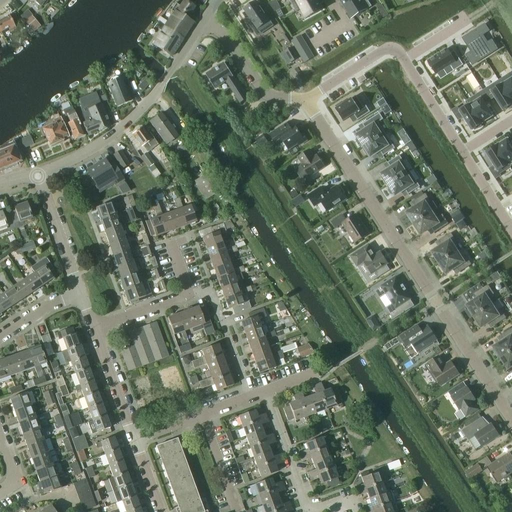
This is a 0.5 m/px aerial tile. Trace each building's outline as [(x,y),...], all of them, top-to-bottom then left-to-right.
[(173,13),(165,26),(183,39),(194,23),(187,18),(194,7),(193,6),(195,2),(192,0),(187,0),(186,2),(184,0),(180,6),(175,3),(170,11),(173,13)] [(298,0),(296,1),(301,10),(318,1),(317,0),(298,0)] [(361,0),(351,0),(343,6),(351,20),(368,10),(367,9),(372,7),(367,0),(366,0),(363,2),(361,0)] [(318,1),(301,10),(306,19),(323,10),(318,1)] [(256,2),(244,10),(252,22),(249,24),(254,32),(264,25),(267,30),(273,27),(256,2)] [(381,4),(377,7),(380,13),(385,10),(381,4)] [(26,23),(28,26),(30,28),(33,32),(40,26),(32,17),(32,16),(27,10),(20,16),(26,23)] [(10,33),(16,29),(9,16),(0,20),(0,28),(1,32),(7,29),(10,33)] [(183,39),(165,26),(153,45),(172,57),(183,39)] [(470,39),(460,45),(470,60),(490,47),(493,53),(504,45),(492,28),(478,37),(480,41),(474,45),(470,39)] [(301,36),(291,41),(305,63),(314,58),(301,36)] [(292,48),(285,52),(291,63),(298,58),(292,48)] [(447,52),(429,63),(438,79),(452,70),(455,74),(464,69),(455,54),(451,57),(447,52)] [(225,63),(206,75),(215,89),(227,82),(227,81),(229,85),(231,83),(237,92),(234,94),(240,103),(248,98),(236,79),(235,80),(233,77),(234,77),(225,63)] [(511,72),(499,81),(511,101),(511,72)] [(367,79),(364,75),(357,79),(360,84),(367,79)] [(121,78),(108,84),(117,106),(130,101),(127,93),(132,91),(127,79),(122,81),(121,78)] [(146,79),(138,87),(142,91),(150,83),(146,79)] [(483,91),(489,101),(495,98),(503,111),(505,109),(506,111),(511,107),(511,105),(511,104),(511,101),(499,81),(483,91)] [(483,91),(467,101),(482,124),(493,117),(484,104),(489,101),(483,91)] [(337,109),(335,111),(342,121),(349,116),(352,122),(369,110),(362,101),(359,104),(354,97),(343,104),(342,103),(336,108),(337,109)] [(383,99),(377,103),(380,109),(387,105),(383,99)] [(457,108),(452,111),(458,121),(463,118),(471,131),(474,129),(475,131),(481,127),(480,125),(482,124),(467,101),(468,104),(459,110),(457,108)] [(110,127),(99,102),(88,107),(87,103),(80,106),(85,122),(82,123),(88,136),(110,127)] [(70,122),(66,124),(74,140),(85,135),(72,107),(63,111),(65,117),(67,116),(70,122)] [(162,112),(150,122),(166,145),(179,135),(162,112)] [(361,148),(385,133),(378,123),(383,120),(379,114),(363,125),(366,130),(357,136),(358,138),(356,139),(362,148),(361,148)] [(59,144),(59,143),(63,140),(63,139),(68,137),(60,117),(53,120),(54,123),(42,129),(49,146),(50,146),(51,147),(59,144)] [(299,147),(307,141),(303,135),(301,136),(295,126),(291,129),(287,124),(270,135),(277,146),(283,142),(288,150),(285,153),(298,145),(299,147)] [(137,131),(133,134),(142,146),(143,146),(148,152),(158,145),(150,134),(148,135),(142,127),(140,129),(139,128),(137,130),(137,131)] [(385,133),(361,148),(362,148),(368,156),(369,155),(371,157),(376,153),(377,154),(380,152),(383,157),(395,149),(385,133)] [(260,148),(268,143),(263,135),(255,140),(260,148)] [(30,136),(18,141),(22,149),(33,144),(30,136)] [(0,172),(17,165),(16,162),(18,161),(18,160),(23,158),(16,139),(10,141),(10,142),(11,145),(0,149),(0,172)] [(511,147),(507,140),(496,147),(510,168),(510,167),(511,165),(511,147)] [(496,147),(486,153),(494,166),(489,170),(495,180),(501,176),(500,174),(510,168),(496,147)] [(308,178),(324,167),(317,156),(314,158),(309,150),(298,158),(303,165),(301,166),(308,178)] [(129,164),(121,151),(113,155),(122,169),(129,164)] [(148,168),(154,164),(146,153),(141,157),(148,168)] [(386,186),(387,187),(410,172),(399,156),(388,163),(391,168),(387,170),(388,171),(382,175),(383,177),(381,178),(387,186),(386,186)] [(105,160),(86,170),(97,187),(100,191),(113,183),(115,185),(123,180),(115,166),(110,169),(105,160)] [(420,187),(410,172),(387,187),(393,195),(394,194),(396,196),(401,192),(402,192),(405,190),(408,195),(420,187)] [(204,175),(194,181),(205,200),(215,194),(204,175)] [(327,212),(336,206),(346,200),(342,194),(343,193),(340,187),(338,188),(337,187),(324,195),(320,190),(321,189),(321,188),(308,197),(314,207),(321,202),(327,212)] [(289,194),(293,199),(298,195),(295,190),(289,194)] [(413,225),(433,212),(438,209),(433,202),(431,203),(425,194),(414,202),(417,207),(414,209),(407,214),(408,216),(408,217),(413,225)] [(116,214),(111,202),(95,208),(100,220),(116,214)] [(175,204),(177,208),(179,207),(186,226),(197,222),(190,205),(183,208),(181,202),(175,204)] [(15,210),(9,212),(15,229),(24,226),(22,222),(32,218),(27,203),(14,207),(15,210)] [(131,208),(127,210),(132,222),(140,219),(136,207),(131,208)] [(177,210),(170,213),(176,229),(186,226),(179,207),(177,208),(177,210)] [(160,210),(155,212),(157,217),(145,222),(150,236),(154,235),(155,237),(165,233),(159,214),(161,213),(160,210)] [(0,229),(2,234),(8,231),(15,229),(9,212),(3,215),(2,211),(0,212),(0,229)] [(438,218),(433,212),(413,225),(418,232),(419,233),(421,235),(428,230),(428,231),(431,229),(434,234),(449,224),(442,215),(438,218)] [(119,213),(116,214),(100,220),(104,231),(120,226),(118,220),(122,219),(119,213)] [(165,233),(176,229),(170,213),(162,215),(161,213),(159,214),(165,233)] [(458,215),(452,219),(455,224),(456,225),(464,219),(461,214),(458,215)] [(335,229),(336,228),(343,224),(355,243),(369,235),(364,228),(363,228),(360,223),(355,215),(346,221),(343,215),(331,222),(335,229)] [(212,234),(202,238),(206,248),(222,242),(220,235),(226,233),(223,223),(210,228),(212,234)] [(124,238),(120,226),(104,231),(108,243),(124,238)] [(20,241),(27,238),(25,232),(18,234),(20,241)] [(438,264),(459,251),(454,244),(457,243),(451,233),(439,241),(442,246),(439,248),(433,253),(434,255),(433,256),(438,264)] [(108,243),(112,255),(128,249),(124,238),(108,243)] [(19,247),(21,253),(36,248),(33,241),(19,247)] [(222,242),(206,248),(209,258),(228,252),(229,254),(231,254),(233,253),(231,247),(225,250),(225,249),(222,242)] [(153,254),(150,245),(145,247),(147,252),(144,253),(145,257),(148,256),(153,254)] [(377,271),(381,276),(390,271),(386,265),(388,264),(380,253),(376,255),(369,245),(351,257),(357,267),(364,262),(372,274),(377,271)] [(132,248),(128,249),(112,255),(117,267),(133,261),(130,254),(133,253),(134,252),(132,248)] [(463,257),(459,251),(438,264),(443,272),(445,272),(446,274),(453,270),(456,268),(460,273),(472,265),(465,256),(463,257)] [(228,252),(209,258),(213,268),(230,262),(234,261),(231,254),(229,254),(228,252)] [(34,273),(42,286),(53,278),(49,272),(53,269),(46,259),(44,259),(31,268),(34,273)] [(137,272),(133,261),(117,267),(121,278),(137,272)] [(230,262),(213,268),(217,278),(235,271),(236,275),(241,273),(239,268),(232,270),(232,269),(230,262)] [(235,271),(217,278),(220,288),(237,282),(234,275),(236,275),(235,271)] [(137,272),(121,278),(122,282),(120,283),(123,291),(141,284),(137,272)] [(34,273),(23,280),(32,293),(42,286),(34,273)] [(379,299),(382,297),(386,294),(393,304),(386,308),(393,320),(412,308),(408,301),(410,299),(405,291),(406,290),(405,290),(404,290),(402,287),(403,286),(402,286),(396,278),(377,290),(375,291),(379,299)] [(32,293),(23,280),(13,287),(21,299),(32,293)] [(237,282),(220,288),(224,299),(241,293),(243,292),(244,295),(246,294),(248,293),(246,288),(244,288),(241,281),(237,282)] [(146,282),(141,284),(123,291),(125,290),(127,294),(124,295),(127,303),(129,302),(130,305),(146,299),(142,289),(148,287),(146,282)] [(473,317),(473,318),(493,304),(489,298),(494,294),(488,285),(474,294),(477,299),(474,302),(467,306),(469,308),(468,310),(473,317)] [(21,299),(13,287),(2,294),(11,307),(21,299)] [(241,293),(224,299),(228,309),(232,308),(234,314),(239,312),(250,308),(248,301),(246,302),(244,295),(243,292),(241,293)] [(0,312),(1,313),(11,307),(2,294),(0,295),(0,312)] [(498,311),(493,304),(473,318),(478,325),(480,325),(481,327),(488,323),(491,321),(494,326),(506,319),(500,309),(498,311)] [(184,331),(202,325),(206,336),(214,333),(205,307),(199,309),(198,306),(178,314),(184,331)] [(240,322),(244,332),(261,326),(266,324),(263,318),(266,317),(263,308),(249,313),(251,318),(240,322)] [(187,339),(184,331),(178,314),(167,318),(174,335),(181,332),(184,341),(187,339)] [(377,323),(373,317),(367,321),(371,327),(377,323)] [(168,357),(156,322),(129,332),(133,345),(120,350),(128,371),(168,357)] [(266,324),(261,326),(244,332),(248,343),(266,336),(267,339),(271,337),(270,332),(268,332),(266,324)] [(439,345),(439,344),(428,327),(421,331),(417,325),(396,339),(396,340),(400,337),(407,347),(412,344),(418,352),(436,340),(439,345)] [(61,338),(65,350),(79,345),(75,332),(73,333),(70,327),(55,332),(58,339),(61,338)] [(500,359),(511,351),(511,328),(501,336),(504,341),(501,343),(494,348),(496,350),(495,351),(500,359)] [(248,343),(251,353),(268,347),(265,340),(267,339),(266,336),(248,343)] [(49,342),(43,345),(48,357),(54,354),(49,342)] [(191,362),(192,365),(222,354),(218,344),(201,350),(204,357),(191,362)] [(304,357),(314,354),(308,344),(300,347),(304,357)] [(34,345),(27,347),(28,350),(34,367),(46,363),(40,346),(35,348),(34,345)] [(68,364),(70,363),(70,362),(84,357),(79,345),(65,350),(61,352),(66,364),(68,364)] [(271,354),(268,347),(251,353),(255,363),(274,356),(275,359),(277,358),(279,357),(277,352),(271,354)] [(28,350),(16,355),(22,372),(34,367),(28,350)] [(511,351),(500,359),(505,367),(507,367),(508,369),(511,366),(511,351)] [(194,369),(206,364),(209,371),(226,364),(222,354),(192,365),(194,369)] [(16,355),(4,359),(11,376),(22,372),(16,355)] [(189,355),(182,358),(184,364),(191,362),(189,355)] [(274,356),(255,363),(259,373),(280,366),(278,360),(277,358),(275,359),(274,356)] [(0,379),(11,376),(4,359),(4,357),(0,358),(0,379)] [(88,369),(84,357),(70,362),(70,363),(74,374),(88,369)] [(441,386),(459,375),(451,362),(443,367),(442,364),(443,363),(439,357),(425,366),(436,384),(437,383),(438,381),(441,386)] [(199,382),(200,385),(230,374),(226,364),(209,371),(211,378),(199,382)] [(92,381),(88,369),(74,374),(78,386),(92,381)] [(201,389),(214,384),(216,391),(233,385),(230,374),(200,385),(201,389)] [(80,391),(83,397),(96,392),(92,381),(78,386),(74,387),(76,393),(80,391)] [(321,383),(317,385),(326,410),(327,412),(328,411),(328,409),(341,404),(336,389),(331,391),(330,389),(324,391),(321,383)] [(467,388),(464,383),(448,393),(451,398),(459,410),(461,409),(466,417),(477,410),(472,402),(475,400),(467,387),(467,388)] [(315,394),(309,396),(316,413),(324,410),(325,413),(327,412),(326,410),(317,385),(312,386),(315,394)] [(42,394),(44,400),(53,397),(50,390),(42,394)] [(301,390),(296,392),(305,415),(305,417),(306,419),(308,419),(307,416),(316,413),(309,396),(304,398),(301,390)] [(31,391),(9,399),(14,411),(31,405),(34,403),(32,399),(33,397),(31,391)] [(101,404),(96,392),(83,397),(87,409),(101,404)] [(305,415),(296,392),(292,394),(295,401),(288,404),(289,405),(283,408),(287,421),(294,419),(295,421),(303,418),(304,420),(306,419),(305,417),(305,415)] [(53,397),(44,400),(46,406),(55,403),(53,397)] [(433,402),(428,405),(432,410),(436,407),(433,402)] [(105,416),(101,404),(87,409),(91,421),(105,416)] [(35,416),(31,405),(14,411),(18,423),(35,416)] [(239,426),(240,427),(267,418),(265,413),(257,416),(255,410),(238,416),(241,425),(239,426)] [(55,423),(61,420),(59,414),(53,417),(55,423)] [(39,429),(35,416),(18,423),(23,435),(39,429)] [(71,420),(70,416),(64,418),(68,429),(76,426),(73,419),(71,420)] [(87,423),(91,433),(109,427),(105,416),(91,421),(87,423)] [(243,429),(246,437),(263,431),(261,425),(268,422),(267,418),(240,427),(240,430),(243,429)] [(488,426),(483,418),(463,431),(469,440),(475,436),(482,447),(495,439),(497,439),(500,437),(500,435),(497,431),(496,431),(491,424),(488,426)] [(44,440),(39,429),(23,435),(27,447),(44,440)] [(247,446),(247,448),(274,438),(273,434),(265,436),(263,431),(246,437),(249,445),(247,446)] [(74,446),(86,442),(84,435),(72,439),(74,446)] [(100,442),(95,444),(97,449),(102,447),(104,454),(118,449),(114,437),(100,442)] [(299,452),(301,457),(326,447),(328,446),(327,445),(325,445),(322,437),(305,443),(307,449),(299,452)] [(250,449),(253,457),(270,451),(268,445),(276,443),(274,438),(247,448),(248,450),(250,449)] [(27,447),(31,458),(48,452),(44,440),(27,447)] [(197,500),(175,440),(156,446),(178,508),(175,508),(176,511),(210,511),(205,497),(197,500)] [(88,448),(86,442),(74,446),(76,452),(88,448)] [(70,444),(64,446),(66,452),(72,449),(70,444)] [(311,458),(313,464),(330,457),(326,449),(329,448),(328,446),(326,447),(301,457),(303,461),(311,458)] [(118,449),(104,454),(109,466),(123,461),(121,456),(123,455),(123,454),(121,448),(118,449)] [(254,466),(255,468),(282,458),(280,454),(272,457),(270,451),(253,457),(256,466),(254,466)] [(52,464),(48,452),(31,458),(35,470),(52,464)] [(497,483),(511,473),(511,456),(510,453),(487,468),(497,483)] [(307,472),(309,477),(336,466),(335,465),(333,466),(330,457),(313,464),(315,469),(307,472)] [(282,458),(255,468),(255,470),(257,470),(260,478),(278,472),(275,465),(283,463),(282,458)] [(123,461),(109,466),(113,478),(127,472),(123,461)] [(59,475),(57,471),(55,471),(52,464),(35,470),(39,482),(56,475),(59,475)] [(470,479),(483,471),(478,464),(466,473),(470,479)] [(336,466),(309,477),(311,482),(318,478),(321,484),(338,478),(334,469),(337,468),(336,466)] [(79,467),(72,470),(75,476),(81,473),(79,467)] [(113,478),(108,480),(112,491),(131,484),(129,480),(131,479),(132,478),(130,471),(127,472),(113,478)] [(357,491),(382,482),(386,481),(385,476),(379,475),(378,472),(361,478),(363,484),(355,487),(357,491)] [(56,475),(39,482),(37,483),(39,489),(42,488),(44,494),(61,488),(56,476),(56,475)] [(254,484),(258,495),(283,486),(282,481),(274,484),(272,478),(254,484)] [(75,489),(88,484),(86,479),(73,483),(75,489)] [(368,498),(386,492),(383,484),(387,483),(386,481),(382,482),(357,491),(358,496),(366,493),(368,498)] [(90,490),(88,484),(75,489),(77,494),(90,490)] [(131,484),(112,491),(117,503),(122,501),(135,496),(131,484)] [(285,490),(283,486),(258,495),(262,505),(279,499),(277,493),(285,490)] [(92,495),(90,490),(77,494),(79,500),(92,495)] [(390,491),(386,492),(368,498),(370,504),(363,507),(364,511),(386,504),(389,503),(392,502),(394,501),(390,491)] [(94,501),(92,495),(79,500),(81,506),(94,501)] [(135,496),(122,501),(125,511),(128,511),(140,508),(135,496)] [(274,511),(291,506),(289,502),(281,504),(279,499),(262,505),(264,511),(274,511)] [(96,506),(94,501),(81,506),(83,511),(96,506)] [(392,511),(390,505),(392,504),(392,502),(389,503),(386,504),(364,511),(392,511)]
